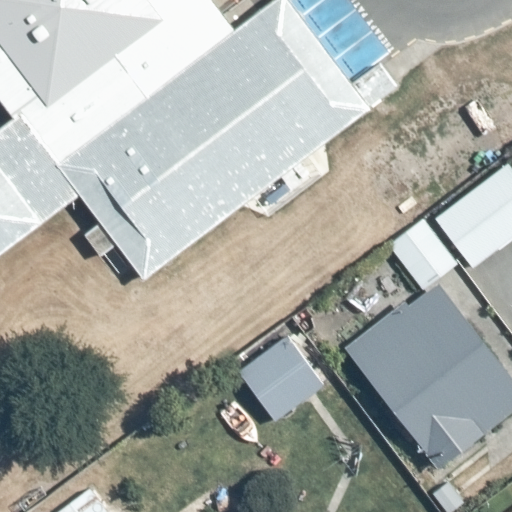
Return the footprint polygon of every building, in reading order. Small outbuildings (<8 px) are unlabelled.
[(0,0),(0,212),(49,181),(103,262),(343,105),(274,0),(200,0),(183,11),(175,0),(0,0)] [(511,241),(511,160),(437,208),(473,266),(511,241)] [(461,264),(421,212),(387,238),(426,289),(350,346),(441,468),(511,414),(511,369),(443,278),(461,264)] [(324,385),(286,335),(241,369),(278,419),(324,385)] [(120,511),(94,477),(49,510),(49,511),(120,511)]
